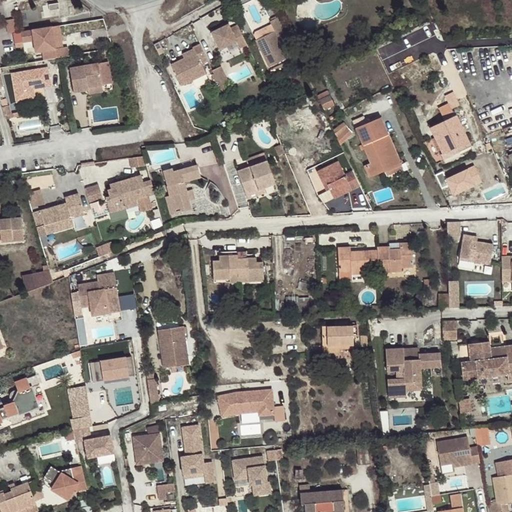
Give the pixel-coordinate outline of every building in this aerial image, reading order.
[(269,68),(288,59),(282,46),(290,42),(278,18),(270,22),(273,29),(275,32),(256,41),(269,68)] [(59,20),(17,25),(22,62),(67,56),(59,20)] [(221,28),(211,34),(219,51),(235,43),(239,50),(247,45),(237,26),(230,29),(228,25),(221,28)] [(255,38),(256,41),(275,32),(273,29),(255,38)] [(170,65),(180,86),(205,74),(200,64),(207,61),(199,44),(191,48),(192,49),(194,53),(185,57),(170,65)] [(183,54),(185,57),(194,53),(192,49),(183,54)] [(78,96),(93,94),(92,91),(107,90),(105,68),(76,71),(78,96)] [(52,70),(15,75),(20,104),(31,102),(29,92),(37,91),(55,88),(52,70)] [(92,91),(93,94),(93,98),(108,97),(107,90),(92,91)] [(37,91),(29,92),(31,102),(38,101),(37,91)] [(453,92),(447,96),(452,109),(459,105),(453,92)] [(330,96),(319,101),(323,110),(334,104),(330,96)] [(285,113),(272,119),(276,130),(288,125),(294,136),(302,132),(305,138),(312,134),(309,128),(319,124),(310,107),(287,118),(285,113)] [(456,115),(430,128),(443,154),(441,154),(444,162),(472,149),(456,115)] [(370,178),(384,171),(382,168),(399,160),(380,118),(356,129),(371,163),(364,166),(370,178)] [(339,129),(333,132),(334,135),(337,140),(343,137),(339,129)] [(152,163),(178,160),(176,147),(151,150),(152,163)] [(382,168),(384,171),(385,172),(402,165),(399,160),(382,168)] [(352,190),(359,187),(351,171),(344,175),(338,162),(316,172),(324,188),(328,185),(330,189),(333,196),(350,188),(352,190)] [(237,173),(245,197),(258,192),(275,187),(267,164),(237,173)] [(201,178),(197,166),(174,173),(172,170),(162,172),(169,196),(173,195),(178,214),(191,210),(188,201),(186,192),(183,193),(181,187),(184,186),(183,183),(201,178)] [(442,171),(435,175),(441,189),(449,185),(454,194),(481,181),(475,166),(446,180),(442,171)] [(106,201),(110,214),(126,209),(122,196),(123,196),(126,197),(127,203),(137,200),(154,195),(151,182),(143,184),(141,177),(108,186),(110,191),(107,192),(110,200),(106,201)] [(100,185),(87,189),(91,204),(105,200),(100,185)] [(334,199),(352,190),(350,188),(333,196),(334,199)] [(41,190),(28,193),(32,208),(44,205),(41,190)] [(192,191),(186,192),(188,201),(194,199),(192,191)] [(258,192),(245,197),(246,202),(259,197),(258,192)] [(80,194),(67,198),(69,204),(34,214),(40,237),(75,226),(73,218),(86,214),(80,194)] [(170,216),(178,214),(173,195),(169,196),(165,198),(170,216)] [(122,196),(126,209),(139,205),(137,200),(127,203),(126,197),(123,196),(122,196)] [(4,245),(27,242),(26,220),(3,222),(4,230),(0,229),(0,240),(4,241),(4,245)] [(448,221),(448,240),(461,240),(461,221),(448,221)] [(463,239),(459,259),(490,264),(493,244),(477,242),(463,239)] [(377,250),(378,269),(382,268),(383,272),(403,271),(403,267),(414,266),(413,242),(400,243),(400,249),(390,250),(389,247),(377,247),(377,250)] [(110,244),(98,246),(100,253),(111,251),(110,244)] [(371,269),(378,269),(377,250),(351,252),(351,247),(338,248),(339,271),(351,270),(351,274),(371,273),(371,269)] [(214,280),(231,279),(230,273),(239,272),(239,276),(248,275),(248,281),(265,280),(264,262),(257,263),(257,258),(247,258),(247,251),(228,252),(228,256),(219,257),(220,261),(213,261),(214,280)] [(511,256),(502,256),(503,281),(511,281),(511,256)] [(23,275),(27,290),(54,283),(50,268),(23,275)] [(230,273),(231,279),(231,282),(239,282),(239,276),(239,272),(230,273)] [(120,313),(114,275),(97,278),(98,284),(99,292),(93,293),(92,285),(78,287),(82,309),(90,308),(92,317),(120,313)] [(455,318),(441,319),(442,339),(448,339),(456,339),(455,318)] [(352,325),(321,327),(322,345),(353,345),(352,325)] [(184,327),(158,330),(164,369),(189,365),(184,327)] [(511,346),(500,348),(501,352),(491,353),(490,349),(490,343),(468,345),(469,358),(469,362),(460,363),(462,382),(507,377),(507,381),(511,380),(511,346)] [(385,349),(385,370),(385,371),(394,370),(394,378),(385,378),(386,397),(404,396),(404,389),(419,389),(419,367),(440,367),(439,363),(439,353),(418,354),(418,352),(403,352),(403,348),(385,349)] [(133,358),(93,362),(95,385),(135,381),(133,358)] [(37,372),(15,380),(9,397),(0,400),(0,419),(9,416),(13,423),(52,408),(37,372)] [(152,401),(160,400),(156,378),(148,380),(152,401)] [(87,384),(69,387),(73,418),(91,415),(87,384)] [(240,392),(217,397),(221,416),(240,412),(259,413),(259,417),(273,418),(275,395),(240,392)] [(205,483),(214,482),(212,461),(203,463),(198,425),(182,427),(186,460),(181,461),(184,478),(204,475),(205,483)] [(91,439),(89,427),(73,430),(76,442),(84,441),(87,457),(114,453),(110,435),(107,436),(107,438),(103,438),(102,436),(91,439)] [(494,431),(493,427),(473,429),(477,447),(489,445),(486,432),(494,431)] [(160,433),(133,436),(136,458),(163,455),(160,433)] [(467,437),(436,443),(440,466),(451,464),(462,462),(463,466),(471,464),(467,437)] [(280,459),(279,451),(268,452),(269,460),(280,459)] [(363,451),(356,452),(357,464),(364,464),(363,451)] [(163,461),(163,455),(136,458),(137,464),(163,461)] [(252,484),(254,495),(270,492),(269,481),(266,481),(263,456),(232,460),(235,479),(246,478),(246,475),(249,475),(249,477),(250,484),(252,484)] [(496,502),(486,504),(487,511),(508,511),(507,503),(511,502),(511,459),(495,462),(497,477),(492,478),(496,502)] [(87,489),(81,465),(71,468),(59,471),(52,465),(45,475),(56,483),(52,488),(61,495),(72,493),(75,488),(76,491),(87,489)] [(157,488),(174,486),(173,478),(156,480),(157,488)] [(38,487),(35,480),(16,487),(10,489),(11,491),(4,494),(4,492),(0,493),(0,508),(1,511),(26,511),(38,508),(34,499),(44,496),(40,486),(38,487)] [(341,489),(299,493),(300,511),(332,511),(344,511),(341,489)] [(452,509),(438,511),(437,511),(462,511),(460,493),(449,495),(452,509)] [(177,511),(177,510),(170,511),(168,501),(152,503),(152,511),(177,511)]
